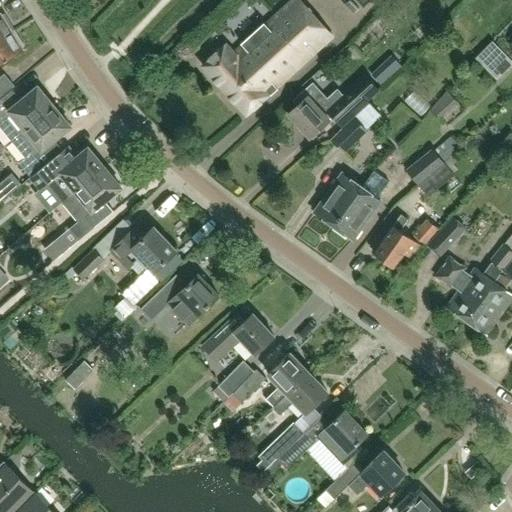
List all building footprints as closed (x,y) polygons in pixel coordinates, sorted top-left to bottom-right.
[(246,114),(333,37),(299,0),(291,0),(270,20),(234,51),(227,43),(202,65),(246,114)] [(0,38),(11,32),(8,26),(10,25),(4,15),(1,16),(0,14),(0,38)] [(0,62),(22,49),(20,47),(23,45),(17,35),(14,37),(11,32),(0,38),(0,62)] [(511,64),(511,59),(494,41),(477,60),(496,80),(511,64)] [(382,71),(374,78),(380,85),(388,78),(382,71)] [(0,98),(14,86),(13,85),(10,87),(1,76),(0,76),(0,98)] [(377,90),(367,79),(344,99),(337,90),(327,99),(313,83),(292,101),(297,106),(288,114),(309,138),(334,115),(344,126),(368,104),(365,101),(377,90)] [(24,130),(54,106),(37,86),(21,99),(12,89),(0,99),(0,128),(11,141),(24,130)] [(439,118),(458,101),(447,91),(438,101),(430,110),(439,118)] [(411,96),(403,104),(419,121),(427,112),(411,96)] [(369,105),(353,119),(366,129),(379,116),(369,105)] [(54,140),(70,126),(54,106),(24,130),(11,141),(24,158),(18,163),(30,177),(43,166),(63,150),(54,140)] [(366,129),(353,119),(349,124),(332,142),(346,154),(367,130),(366,129)] [(511,134),(510,132),(493,151),(502,160),(511,149),(511,134)] [(452,136),(433,152),(443,163),(462,147),(452,136)] [(69,145),(63,150),(43,166),(30,177),(40,189),(46,184),(61,203),(75,191),(104,167),(88,147),(77,155),(69,145)] [(406,169),(418,184),(443,163),(433,152),(431,149),(406,169)] [(452,174),(443,163),(418,184),(428,195),(452,174)] [(105,201),(121,187),(104,167),(75,191),(61,203),(77,222),(69,229),(78,240),(113,211),(105,201)] [(334,227),(361,187),(341,173),(314,212),(334,227)] [(353,240),(380,201),(361,187),(334,227),(353,240)] [(414,192),(397,206),(406,216),(423,201),(414,192)] [(139,223),(129,212),(93,248),(94,249),(74,269),(83,279),(104,260),(102,258),(110,250),(127,268),(130,265),(140,276),(121,294),(134,307),(161,281),(153,272),(176,250),(153,226),(142,236),(134,227),(139,223)] [(418,244),(399,230),(407,220),(400,215),(392,225),(373,252),(383,259),(381,261),(388,266),(389,264),(393,267),(403,252),(409,256),(418,244)] [(428,244),(441,257),(467,230),(454,218),(428,244)] [(423,244),(437,229),(426,220),(413,235),(423,244)] [(501,269),(511,256),(511,233),(490,261),(501,269)] [(42,251),(26,265),(33,273),(49,259),(42,251)] [(503,271),(501,269),(491,262),(483,273),(475,268),(469,275),(463,270),(465,268),(449,256),(435,276),(451,287),(452,286),(459,290),(446,307),(466,321),(503,271)] [(511,299),(511,294),(505,289),(511,279),(511,261),(505,272),(503,271),(466,321),(486,335),(511,299)] [(218,294),(198,274),(177,294),(197,315),(218,294)] [(273,336),(253,313),(244,321),(237,314),(202,347),(215,361),(239,338),(254,354),(273,336)] [(13,323),(0,335),(1,337),(12,348),(26,335),(15,324),(13,323)] [(273,407),(286,394),(309,372),(290,353),(267,374),(279,386),(265,399),(273,407)] [(232,394),(255,371),(243,359),(218,386),(229,397),(232,394)] [(75,369),(67,377),(76,387),(85,378),(75,369)] [(241,402),(265,378),(257,369),(255,371),(232,394),(241,402)] [(305,413),(328,392),(309,372),(286,394),(305,413)] [(218,386),(212,391),(224,402),(229,397),(218,386)] [(360,448),(356,444),(367,433),(345,410),(317,436),(344,464),(360,448)] [(286,449),(303,432),(294,423),(277,440),(286,449)] [(316,440),(314,439),(306,430),(303,432),(286,449),(276,458),(286,469),(316,440)] [(400,476),(403,473),(384,452),(364,471),(355,462),(317,498),(325,507),(348,485),(357,494),(369,482),(381,495),(392,484),(395,487),(403,479),(400,476)] [(14,511),(34,492),(4,463),(0,466),(0,511),(14,511)] [(439,511),(440,511),(421,490),(412,499),(409,495),(392,511),(388,506),(381,511),(439,511)] [(53,511),(34,492),(14,511),(53,511)]
